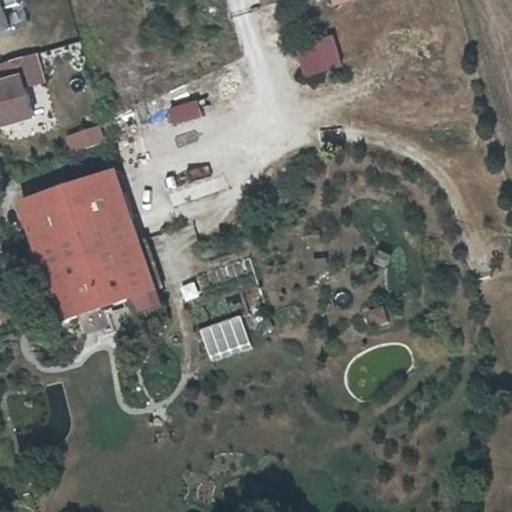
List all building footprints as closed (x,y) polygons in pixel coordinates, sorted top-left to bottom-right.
[(286,0),(264,0),(267,10),(287,3),(286,0)] [(302,47),(311,77),(348,65),(339,36),(302,47)] [(10,69),(0,71),(0,106),(3,118),(23,112),(10,69)] [(204,100),(173,109),(178,125),(208,116),(204,100)] [(0,150),(32,141),(23,112),(3,118),(0,106),(0,150)] [(117,183),(22,217),(66,335),(159,303),(117,183)] [(388,305),(371,312),(377,327),(394,320),(388,305)] [(248,318),(205,327),(212,359),(255,350),(248,318)]
